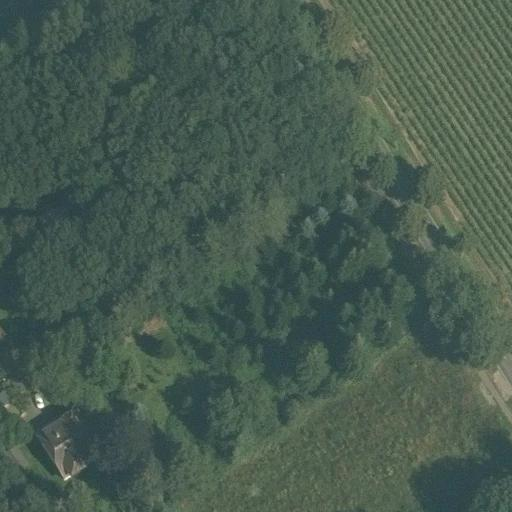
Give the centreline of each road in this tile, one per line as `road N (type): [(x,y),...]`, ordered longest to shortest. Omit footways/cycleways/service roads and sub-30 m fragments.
road 1 (secondary): [(511,371),(281,0)]
road 2 (track): [(0,86),(114,0)]
